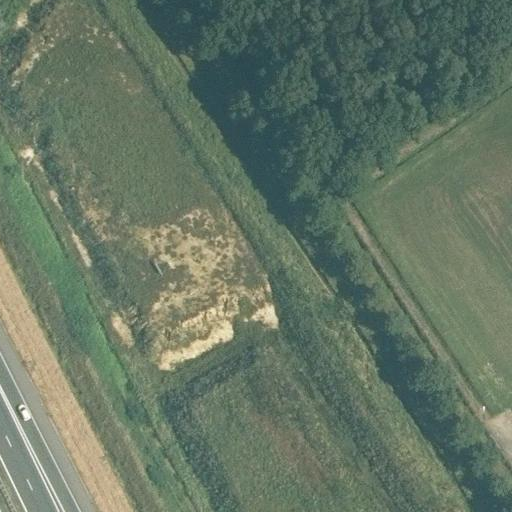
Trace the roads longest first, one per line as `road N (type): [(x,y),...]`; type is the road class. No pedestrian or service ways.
road 1 (track): [(159,0),(492,511)]
road 2 (motorway): [(77,511),(0,397)]
